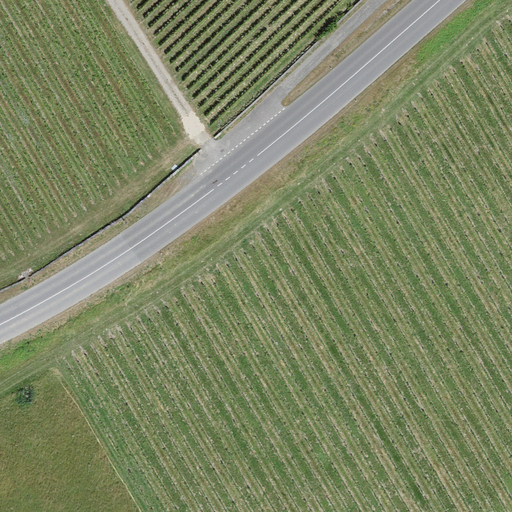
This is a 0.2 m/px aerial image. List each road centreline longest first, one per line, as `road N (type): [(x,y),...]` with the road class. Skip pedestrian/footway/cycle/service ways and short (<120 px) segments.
road 1 (secondary): [(0,325),(136,246),(439,0)]
road 2 (track): [(378,0),(216,151),(233,174)]
road 3 (track): [(216,151),(112,0)]
